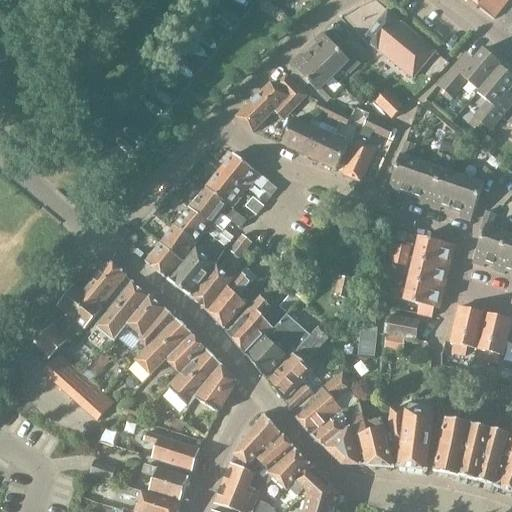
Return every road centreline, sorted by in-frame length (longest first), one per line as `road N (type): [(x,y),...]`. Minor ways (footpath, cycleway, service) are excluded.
road 1 (residential): [(453,287),(461,241),(267,164),(212,124)]
road 2 (tertiary): [(254,386),(181,307),(95,237)]
road 3 (residential): [(345,0),(212,124)]
road 4 (residential): [(212,124),(95,237)]
road 5 (tertiary): [(363,489),(304,445),(254,386)]
road 6 (residential): [(198,511),(254,386)]
road 7 (tertiary): [(492,511),(363,489)]
road 8 (tertiary): [(95,237),(0,157)]
